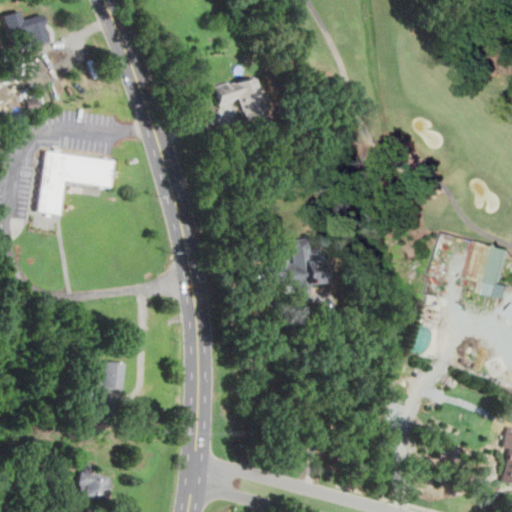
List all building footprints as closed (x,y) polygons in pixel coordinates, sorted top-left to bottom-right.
[(2,14),(7,32),(15,30),(20,48),(34,43),(35,44),(49,40),(41,14),(21,19),(18,9),(2,14)] [(0,62),(0,80),(13,78),(10,61),(0,62)] [(214,87),(220,103),(238,96),(247,121),(268,113),(254,76),(229,85),(228,83),(214,87)] [(25,101),(26,108),(37,106),(36,99),(25,101)] [(44,151),(42,162),(35,210),(46,212),(57,213),(62,179),(105,185),(107,173),(109,160),(44,151)] [(270,264),(272,278),(286,276),(287,290),(301,289),(301,292),(310,291),(309,282),(328,279),(325,257),(308,259),(307,248),(309,248),(308,237),(289,239),(290,249),(292,249),(294,261),(289,262),(288,256),(276,257),(277,263),(270,264)] [(477,241),(470,273),(487,277),(484,290),(506,295),(509,283),(504,281),(511,248),(477,241)] [(420,353),(426,327),(412,323),(405,349),(420,353)] [(102,361),(101,385),(121,386),(121,361),(102,361)] [(76,375),(72,413),(82,414),(86,376),(76,375)] [(511,432),(503,430),(500,445),(507,447),(499,480),(511,483),(511,432)] [(80,469),(77,483),(85,484),(83,495),(105,499),(109,475),(80,469)]
